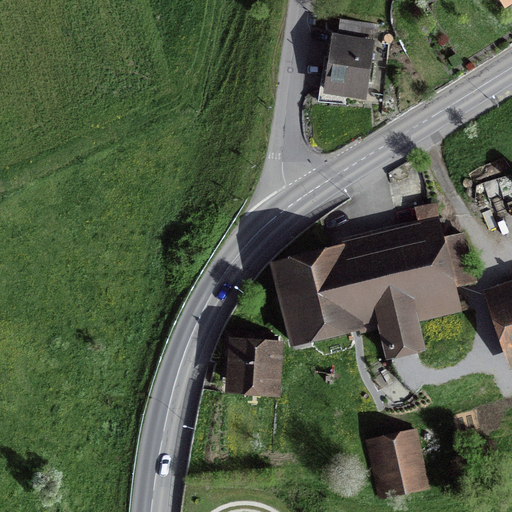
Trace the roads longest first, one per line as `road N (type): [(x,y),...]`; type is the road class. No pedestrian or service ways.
road 1 (primary): [(153,511),(174,382),(195,328),(234,259),(292,203)]
road 2 (primary): [(292,203),(511,63)]
road 3 (residential): [(300,0),(282,166),(292,203)]
